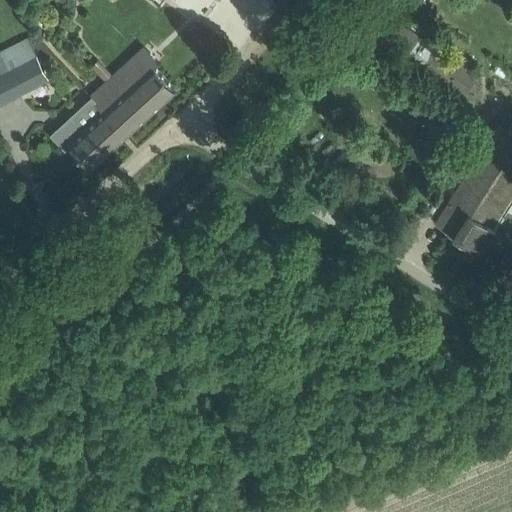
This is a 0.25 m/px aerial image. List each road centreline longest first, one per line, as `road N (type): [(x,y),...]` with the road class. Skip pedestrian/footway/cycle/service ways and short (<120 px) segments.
road 1 (unclassified): [(511,333),(240,163)]
road 2 (track): [(191,133),(0,291)]
road 3 (track): [(191,133),(330,0)]
